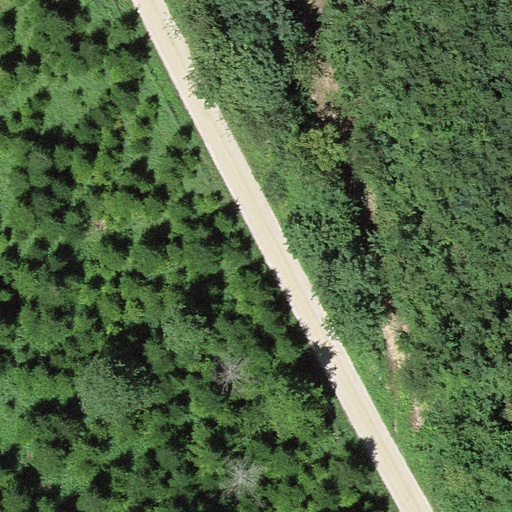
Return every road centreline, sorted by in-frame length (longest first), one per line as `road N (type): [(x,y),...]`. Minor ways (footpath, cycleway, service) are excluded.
road 1 (track): [(141,0),(414,511)]
road 2 (track): [(422,511),(396,314),(347,172),(318,63),(312,0)]
